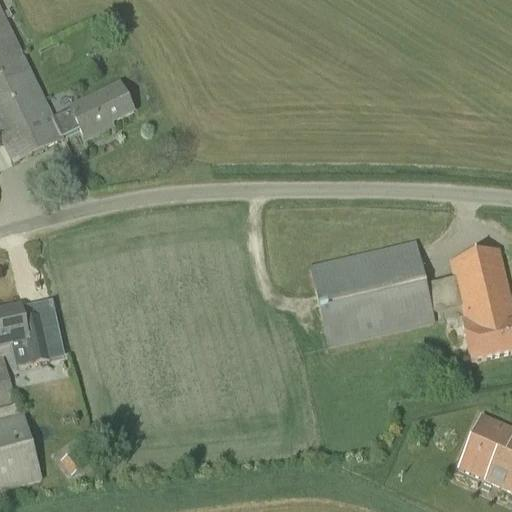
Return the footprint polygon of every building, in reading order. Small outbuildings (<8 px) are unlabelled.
[(0,0),(0,10),(0,12),(12,8),(9,0),(0,0)] [(53,120),(0,12),(0,143),(12,168),(64,143),(63,140),(78,132),(85,145),(109,133),(107,130),(134,117),(119,86),(68,111),(69,112),(53,120)] [(309,269),(316,299),(318,310),(328,351),(435,327),(433,317),(460,310),(453,281),(426,287),(416,249),(415,245),(309,269)] [(511,357),(511,308),(499,254),(449,266),(453,281),(460,310),(463,324),(461,325),(464,336),(463,336),(470,367),(511,357)] [(24,323),(20,307),(0,311),(0,349),(25,344),(30,368),(50,364),(40,320),(24,323)] [(18,415),(16,408),(3,360),(0,360),(0,495),(42,484),(22,413),(18,415)] [(511,432),(481,419),(457,473),(483,484),(483,483),(511,496),(511,432)] [(75,460),(72,456),(60,464),(70,480),(83,471),(82,471),(88,468),(80,457),(75,460)]
